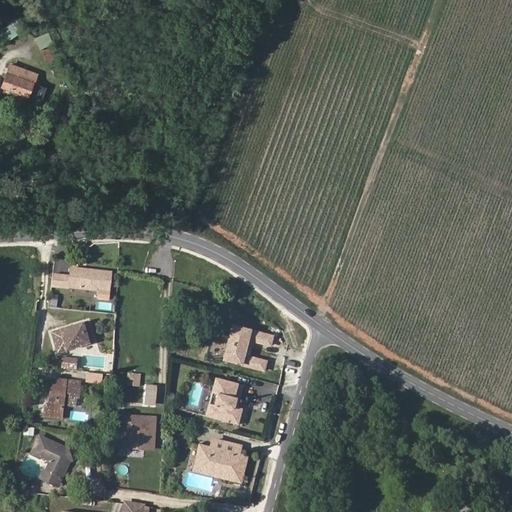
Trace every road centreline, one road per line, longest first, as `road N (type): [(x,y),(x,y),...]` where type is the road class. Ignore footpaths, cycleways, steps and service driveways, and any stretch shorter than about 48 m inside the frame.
road 1 (track): [(439,0),(318,323)]
road 2 (secondary): [(0,234),(144,231),(200,241),(318,323)]
road 3 (secondary): [(318,323),(511,430)]
road 4 (unknown): [(272,509),(138,495),(70,477)]
road 5 (residential): [(318,323),(271,511)]
